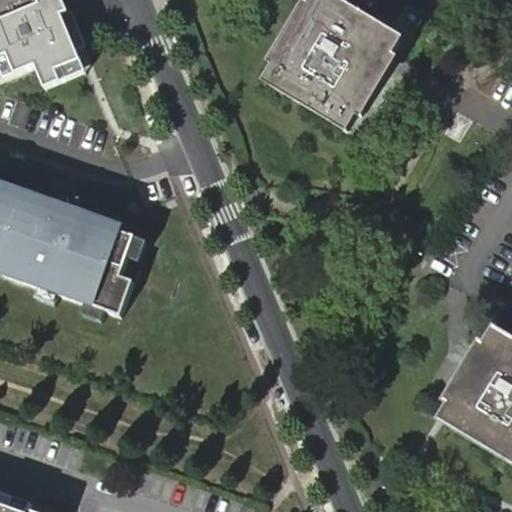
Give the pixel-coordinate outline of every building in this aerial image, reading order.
[(40,9),(0,25),(0,58),(9,81),(43,67),(53,91),(91,75),(81,52),(89,49),(68,0),(51,0),(39,5),(40,9)] [(0,0),(0,25),(40,9),(39,5),(36,0),(0,0)] [(320,0),(313,12),(282,65),(271,83),(351,131),(361,112),(392,61),(402,43),(345,9),(333,1),(333,0),(320,0)] [(282,65),(313,12),(306,8),(274,61),(282,65)] [(400,65),(392,61),(361,112),(368,117),(400,65)] [(0,275),(123,321),(138,284),(124,280),(140,240),(124,233),(126,226),(0,180),(0,275)] [(489,353),(456,405),(446,423),(467,435),(503,457),(511,462),(511,342),(500,335),(489,353)] [(449,401),(456,405),(489,353),(481,349),(449,401)] [(30,511),(0,501),(0,509),(8,511),(30,511)]
